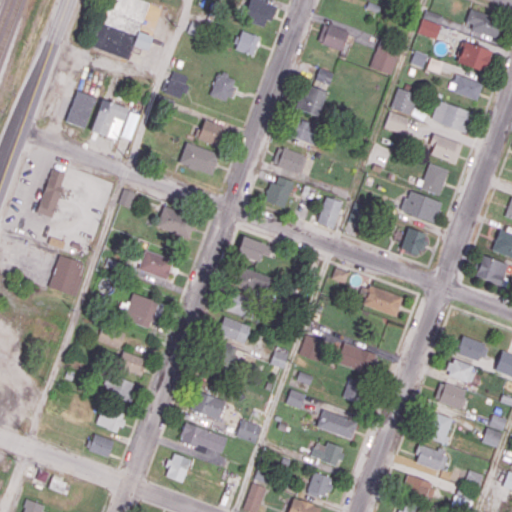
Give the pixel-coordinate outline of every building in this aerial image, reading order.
[(89,46),(127,60),(148,2),(142,0),(112,0),(110,8),(104,6),(89,46)] [(266,27),(275,5),(262,0),(248,0),(241,18),(266,27)] [(496,36),(502,20),(470,9),(464,25),(496,36)] [(437,37),(442,14),(424,10),(418,33),(437,37)] [(317,42),(342,50),(348,30),(323,22),(317,42)] [(253,55),(259,35),(239,29),(233,48),(253,55)] [(400,47),(379,40),(370,67),(391,74),(400,47)] [(485,71),(491,50),(462,40),(455,61),(485,71)] [(426,53),(413,50),(410,63),(423,66),(426,53)] [(333,72),(319,67),(315,79),(329,84),(333,72)] [(187,75),(170,70),(164,94),(182,99),(186,84),(185,84),(187,75)] [(210,95),(229,100),(235,76),(216,71),(210,95)] [(482,81),(453,75),(449,91),(478,98),(482,81)] [(326,91),(305,84),(297,108),(319,115),(326,91)] [(411,114),(417,93),(397,87),(391,108),(411,114)] [(76,89),(95,97),(85,126),(65,119),(76,89)] [(89,130),(101,99),(127,108),(115,139),(89,130)] [(466,132),(474,112),(437,99),(430,119),(466,132)] [(130,139),(139,114),(129,111),(120,136),(130,139)] [(384,128),(403,133),(407,116),(388,111),(384,128)] [(312,144),(320,126),(297,116),(290,134),(312,144)] [(222,145),(227,126),(201,119),(196,139),(222,145)] [(430,154),(455,163),(462,143),(432,133),(428,144),(433,145),(430,154)] [(178,163),(212,175),(219,153),(185,142),(178,163)] [(278,146),(272,165),(301,173),(306,154),(278,146)] [(419,187),(438,194),(448,169),(429,162),(419,187)] [(35,211),(51,217),(62,187),(59,186),(64,173),(51,168),(35,211)] [(265,200),(284,207),(293,181),(274,174),(265,200)] [(134,191),(122,188),(118,203),(130,207),(134,191)] [(400,210),(434,223),(441,201),(408,189),(400,210)] [(332,228),(342,201),(325,195),(315,221),(332,228)] [(362,223),(365,204),(352,201),(348,221),(362,223)] [(189,236),(194,216),(162,207),(156,227),(189,236)] [(427,234),(408,226),(400,247),(419,255),(427,234)] [(492,251),(511,256),(511,232),(497,229),(492,251)] [(260,254),(269,256),(271,244),(239,236),(235,254),(259,260),(260,254)] [(172,257),(143,250),(139,271),(167,277),(172,257)] [(82,261),(58,253),(47,285),(71,294),(82,261)] [(474,275),(501,284),(508,264),(482,254),(474,275)] [(235,284),(255,291),(256,287),(267,291),(272,277),(241,266),(235,284)] [(331,278),(344,282),(348,271),(335,267),(331,278)] [(395,315),(402,295),(369,284),(362,304),(395,315)] [(161,316),(166,304),(132,292),(123,318),(149,327),(154,314),(161,316)] [(251,318),(257,299),(231,292),(226,310),(251,318)] [(217,334),(244,342),(249,325),(222,316),(217,334)] [(119,347),(124,333),(102,325),(97,340),(119,347)] [(325,341),(306,334),(298,354),(317,361),(325,341)] [(487,345),(462,335),(455,352),(480,362),(487,345)] [(377,353),(341,342),(335,362),(371,373),(377,353)] [(238,348),(221,343),(216,359),(233,364),(238,348)] [(283,367),(289,350),(275,345),(269,363),(283,367)] [(145,358),(123,350),(117,367),(139,375),(145,358)] [(494,370),(511,376),(511,353),(501,350),(494,370)] [(470,381),(474,364),(450,358),(446,375),(470,381)] [(312,375),(298,371),(296,380),(310,384),(312,375)] [(101,392),(131,398),(134,380),(105,375),(101,392)] [(342,396),(360,401),(366,382),(348,377),(342,396)] [(437,402),(461,408),(466,389),(439,382),(437,392),(440,393),(437,402)] [(299,408),(305,394),(290,388),(284,402),(299,408)] [(225,400),(197,391),(191,410),(219,419),(225,400)] [(119,431),(124,414),(100,407),(95,424),(119,431)] [(316,426),(351,439),(357,422),(322,408),(316,426)] [(444,442),(452,418),(432,411),(424,436),(444,442)] [(502,430),(506,418),(492,413),(488,425),(502,430)] [(256,441),(260,424),(240,419),(236,436),(256,441)] [(221,452),(227,436),(185,421),(178,441),(204,450),(205,446),(221,452)] [(497,446),(501,431),(485,426),(481,441),(497,446)] [(109,455),(113,439),(92,433),(87,450),(109,455)] [(343,446),(326,441),(325,445),(314,442),(310,457),(338,464),(343,446)] [(414,462),(441,470),(447,451),(419,443),(414,462)] [(164,475),(183,481),(190,458),(171,452),(164,475)] [(465,480),(479,484),(482,473),(468,470),(465,480)] [(502,485),(511,488),(511,471),(507,470),(502,485)] [(326,499),(332,477),(312,471),(306,493),(326,499)] [(403,491),(429,496),(433,480),(406,475),(403,491)] [(66,481),(52,476),(48,487),(62,492),(66,481)] [(255,511),(256,511),(265,486),(252,482),(243,508),(255,511)] [(470,509),(471,498),(453,495),(451,506),(470,509)] [(287,511),(316,511),(318,505),(292,497),(287,511)] [(45,511),(42,511),(44,504),(26,498),(21,511),(45,511)]
